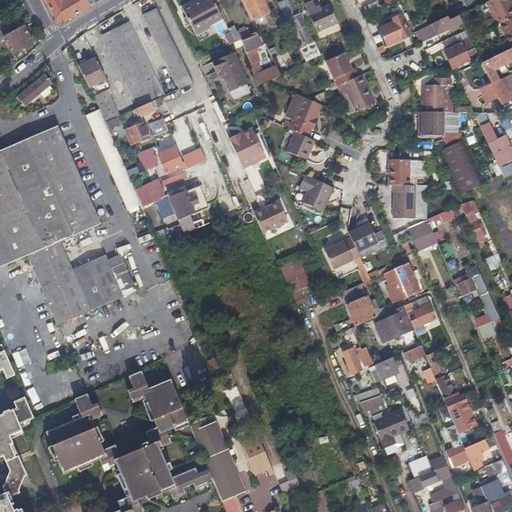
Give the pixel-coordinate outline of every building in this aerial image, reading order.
[(46,0),(56,20),(63,22),(91,6),(88,0),(46,0)] [(212,0),(194,0),(195,0),(181,7),(193,31),(221,17),(212,0)] [(267,12),(263,3),(261,0),(243,0),(253,20),(267,12)] [(284,18),(293,15),(287,0),(282,0),(277,2),(284,18)] [(491,0),(484,4),(494,26),(511,17),(511,11),(509,5),(506,0),(491,0)] [(308,13),(312,22),(317,31),(337,22),(329,4),(320,8),(316,9),(315,7),(312,1),(304,4),(308,13)] [(194,82),(175,45),(157,8),(143,15),(180,89),(194,82)] [(302,13),(287,18),(303,62),(318,57),(302,13)] [(392,18),(393,19),(394,20),(380,27),(389,44),(410,34),(401,14),(392,18)] [(450,20),(449,18),(448,17),(432,24),(437,35),(463,23),(459,15),(450,20)] [(511,17),(494,26),(499,36),(504,34),(510,45),(511,43),(511,17)] [(265,21),(268,27),(271,33),(277,31),(270,18),(265,21)] [(416,31),(423,28),(429,25),(427,20),(414,26),(416,31)] [(138,109),(151,103),(165,96),(128,22),(102,35),(138,109)] [(6,37),(14,53),(34,43),(25,27),(6,37)] [(229,46),(241,40),(234,27),(223,33),(229,46)] [(241,38),(244,45),(247,52),(262,44),(255,31),(241,38)] [(460,66),(460,67),(461,69),(464,67),(463,64),(475,59),(475,57),(478,56),(470,39),(445,51),(453,69),(460,66)] [(491,83),(498,81),(492,69),(511,59),(511,48),(482,63),(491,83)] [(215,71),(217,70),(220,69),(229,91),(246,83),(233,52),(211,61),(215,71)] [(342,83),(358,75),(354,69),(352,70),(344,52),(325,61),(337,85),(342,83)] [(277,75),(272,65),(267,55),(262,58),(267,68),(254,74),(258,85),(277,75)] [(90,87),(98,83),(106,79),(96,58),(79,66),(90,87)] [(34,84),(38,92),(53,78),(48,72),(34,84)] [(362,74),(358,75),(342,83),(356,111),(375,102),(362,74)] [(511,80),(509,75),(498,81),(491,83),(499,99),(502,106),(511,101),(508,95),(511,92),(511,80)] [(444,92),(437,78),(430,78),(430,85),(423,85),(423,111),(443,112),(444,112),(444,92)] [(450,78),(437,78),(444,92),(444,86),(450,86),(450,78)] [(499,99),(491,83),(480,89),(487,105),(499,99)] [(26,103),(38,92),(34,84),(20,97),(26,103)] [(94,97),(107,123),(118,118),(121,117),(107,90),(94,97)] [(296,132),(308,137),(312,128),(314,129),(319,118),(317,118),(322,105),(304,97),(290,129),(296,132)] [(154,110),(151,103),(138,109),(136,110),(140,118),(151,113),(154,110)] [(128,209),(134,206),(140,203),(99,109),(87,115),(128,209)] [(186,114),(193,138),(205,134),(197,111),(186,114)] [(443,135),(443,112),(423,111),(419,111),(419,119),(422,119),(422,135),(443,135)] [(118,118),(107,123),(112,135),(124,130),(118,118)] [(156,135),(168,131),(163,120),(152,124),(156,135)] [(60,241),(107,220),(65,123),(0,151),(0,267),(29,255),(58,325),(90,311),(60,241)] [(511,157),(511,150),(510,146),(506,136),(497,140),(490,123),(481,127),(498,165),(511,157)] [(125,132),(128,139),(131,146),(149,139),(143,124),(125,132)] [(266,157),(253,130),(230,140),(242,168),(266,157)] [(315,140),(308,137),(296,132),(287,151),(307,159),(315,140)] [(461,194),(486,182),(465,138),(441,150),(461,194)] [(138,154),(142,164),(144,163),(148,161),(156,158),(152,148),(138,154)] [(179,160),(175,149),(165,153),(168,160),(162,162),(167,174),(173,172),(175,171),(182,168),(179,160)] [(182,168),(184,171),(206,162),(202,151),(179,160),(182,168)] [(168,160),(165,153),(159,155),(162,162),(168,160)] [(410,160),(410,159),(389,159),(389,184),(394,184),(410,184),(414,184),(414,177),(416,177),(423,176),(423,161),(416,160),(410,160)] [(511,175),(511,166),(501,172),(505,178),(511,175)] [(130,177),(139,174),(137,167),(127,171),(130,177)] [(167,174),(162,176),(165,183),(170,181),(172,185),(176,183),(176,182),(179,181),(175,171),(173,172),(167,174)] [(176,183),(177,186),(189,181),(188,177),(179,181),(176,182),(176,183)] [(303,201),(313,206),(324,211),(331,196),(328,195),(331,186),(313,178),(303,201)] [(414,184),(410,184),(394,184),(394,192),(394,218),(415,218),(415,184),(414,184)] [(167,196),(156,201),(161,211),(172,206),(179,220),(196,213),(209,208),(200,186),(186,192),(181,194),(180,191),(175,193),(176,196),(168,199),(167,196)] [(462,204),(465,210),(479,243),(486,240),(470,201),(462,204)] [(279,202),(254,215),(263,234),(288,222),(279,202)] [(455,215),(465,210),(462,204),(452,208),(454,214),(455,215)] [(444,218),(454,214),(452,208),(451,209),(442,213),(444,218)] [(196,213),(179,220),(180,224),(185,234),(201,227),(196,213)] [(426,219),(405,229),(415,251),(436,242),(426,219)] [(351,238),(357,252),(379,242),(370,223),(349,233),(351,238)] [(185,234),(180,224),(169,229),(173,240),(185,234)] [(169,229),(155,235),(160,246),(173,240),(169,229)] [(360,257),(357,252),(351,238),(325,250),(333,269),(360,257)] [(464,262),(466,253),(458,251),(456,259),(464,262)] [(92,310),(123,296),(111,268),(106,254),(74,268),(92,310)] [(490,271),(500,267),(495,255),(485,259),(490,271)] [(450,273),(457,271),(453,256),(445,259),(450,273)] [(299,257),(279,265),(296,306),(304,302),(299,289),(310,285),(299,257)] [(399,276),(408,298),(419,293),(406,263),(397,267),(401,275),(399,276)] [(123,296),(132,292),(118,265),(111,268),(123,296)] [(459,276),(460,279),(462,281),(458,283),(463,294),(472,290),(475,297),(481,294),(488,291),(477,265),(473,267),(474,270),(459,276)] [(394,303),(408,298),(399,276),(401,275),(397,267),(387,272),(391,279),(388,281),(390,286),(387,288),(394,303)] [(364,323),(388,312),(385,307),(373,312),(361,284),(341,293),(352,318),(336,325),(340,334),(351,328),(364,323)] [(487,308),(494,305),(488,291),(481,294),(487,308)] [(511,317),(511,295),(503,298),(511,317)] [(420,308),(407,313),(412,325),(413,327),(418,324),(418,325),(435,318),(428,301),(419,305),(420,308)] [(404,305),(406,310),(413,307),(411,302),(404,305)] [(382,341),(413,327),(412,325),(407,313),(406,310),(404,305),(392,310),(395,316),(375,324),(382,341)] [(500,317),(497,311),(494,305),(487,308),(493,320),(500,317)] [(373,344),(364,323),(351,328),(361,350),(366,347),(371,345),(373,344)] [(425,356),(436,351),(432,342),(421,347),(423,351),(425,355),(425,356)] [(421,345),(413,349),(405,352),(409,361),(425,355),(423,351),(421,347),(421,345)] [(9,379),(17,376),(4,346),(0,348),(0,378),(1,378),(0,376),(0,372),(5,371),(9,379)] [(373,363),(368,352),(366,347),(361,350),(362,351),(360,352),(366,366),(373,363)] [(427,360),(434,377),(437,375),(438,376),(446,373),(436,351),(425,356),(427,360)] [(346,357),(350,366),(354,374),(362,370),(355,353),(346,357)] [(223,357),(209,364),(214,375),(228,368),(223,357)] [(376,383),(380,381),(385,379),(387,384),(396,380),(393,375),(396,373),(390,358),(375,365),(377,370),(371,373),(376,383)] [(435,379),(434,377),(427,360),(421,362),(425,370),(424,370),(429,382),(435,379)] [(176,388),(178,392),(211,377),(205,362),(171,377),(173,381),(176,388)] [(134,383),(145,378),(143,372),(131,377),(134,383)] [(131,394),(146,379),(145,378),(134,383),(136,388),(130,391),(131,394)] [(445,402),(456,397),(459,396),(454,385),(449,388),(444,378),(438,381),(444,396),(443,396),(445,402)] [(152,411),(180,399),(178,392),(176,388),(171,390),(168,383),(151,391),(146,379),(131,394),(135,403),(147,398),(148,400),(152,411)] [(362,417),(385,410),(377,388),(355,395),(362,417)] [(143,511),(144,511),(139,500),(148,496),(149,500),(164,494),(163,491),(169,488),(175,500),(185,496),(177,476),(174,477),(171,470),(174,469),(165,448),(164,449),(163,446),(156,430),(148,434),(153,446),(151,447),(149,443),(143,445),(144,450),(123,459),(117,446),(106,451),(103,444),(106,443),(98,422),(95,424),(94,422),(105,417),(99,403),(94,405),(89,393),(76,398),(84,416),(81,417),(80,413),(74,416),(75,420),(48,431),(53,445),(51,446),(57,461),(60,459),(65,472),(79,467),(80,471),(95,465),(93,461),(100,458),(106,470),(118,465),(121,473),(118,474),(124,489),(127,487),(131,496),(119,501),(123,511),(120,511),(116,511),(143,511)] [(459,396),(456,397),(445,402),(451,416),(458,432),(458,433),(476,426),(463,394),(459,396)] [(44,395),(30,400),(32,406),(46,401),(44,395)] [(35,417),(26,398),(16,402),(19,409),(12,411),(11,410),(6,413),(6,414),(0,416),(0,459),(7,456),(10,461),(18,458),(13,445),(16,444),(14,439),(12,435),(24,430),(20,424),(35,418),(35,417)] [(185,428),(190,426),(180,399),(152,411),(154,414),(150,416),(153,422),(157,421),(160,429),(156,430),(163,446),(173,443),(168,431),(176,428),(183,424),(185,428)] [(149,413),(152,411),(148,400),(144,402),(149,413)] [(396,444),(394,440),(393,436),(409,429),(401,411),(373,422),(384,449),(396,444)] [(247,412),(239,416),(247,433),(255,430),(247,412)] [(429,425),(427,419),(413,425),(416,431),(429,425)] [(229,455),(228,453),(217,426),(208,429),(205,423),(191,429),(208,470),(214,483),(226,511),(236,511),(232,502),(236,500),(246,496),(231,460),(229,455)] [(25,433),(24,430),(12,435),(14,439),(25,433)] [(469,460),(468,457),(465,448),(458,433),(458,432),(452,435),(456,446),(447,451),(453,467),(469,460)] [(465,448),(468,457),(489,448),(486,439),(465,448)] [(498,443),(504,455),(509,468),(511,466),(511,455),(505,440),(498,443)] [(13,445),(18,458),(21,456),(16,444),(13,445)] [(271,465),(263,448),(247,455),(255,472),(271,465)] [(287,454),(279,457),(284,471),(293,468),(287,454)] [(418,477),(433,470),(429,463),(426,455),(410,463),(416,478),(418,477)] [(429,463),(433,470),(446,464),(443,457),(429,463)] [(474,471),(483,491),(489,505),(490,505),(493,511),(499,511),(511,506),(511,500),(508,491),(511,489),(511,479),(502,458),(483,467),(474,471)] [(471,464),(474,471),(483,467),(482,464),(478,466),(476,461),(471,464)] [(449,488),(452,494),(458,492),(456,487),(446,464),(433,470),(433,472),(419,478),(418,477),(416,478),(420,488),(444,477),(449,488)] [(197,489),(214,483),(208,470),(199,474),(197,468),(177,476),(185,496),(188,494),(186,489),(195,485),(197,489)] [(290,485),(281,489),(284,497),(302,490),(295,474),(287,477),(290,485)] [(449,488),(442,491),(445,497),(452,494),(449,488)] [(431,496),(434,502),(445,497),(442,491),(431,496)] [(445,497),(434,502),(430,504),(433,511),(466,511),(458,492),(452,494),(445,497)] [(474,496),(476,501),(478,505),(472,508),(473,511),(490,511),(482,492),(474,496)] [(10,501),(7,495),(0,498),(0,511),(22,511),(20,511),(18,511),(16,511),(14,511),(13,508),(10,501)] [(305,498),(307,501),(308,504),(314,502),(312,495),(305,498)] [(236,511),(241,511),(236,500),(232,502),(236,511)]
